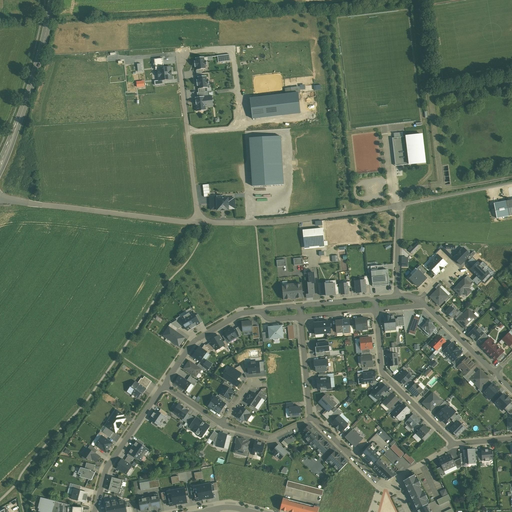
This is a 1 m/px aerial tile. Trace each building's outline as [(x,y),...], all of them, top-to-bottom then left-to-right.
[(229,55),(217,56),(218,63),(230,61),(229,55)] [(197,67),(197,70),(201,70),(206,69),(205,66),(207,65),(206,61),(205,61),(204,58),(195,58),(196,61),(194,62),(195,68),(197,67)] [(163,81),(171,80),(171,75),(171,72),(170,72),(170,68),(164,68),(158,69),(158,73),(157,73),(157,77),(159,77),(159,81),(163,81)] [(199,89),(205,89),(208,88),(207,85),(209,84),(209,80),(207,80),(206,76),(202,77),(198,77),(198,80),(196,81),(197,87),(199,86),(199,89)] [(285,95),(280,95),(283,115),(300,113),(298,93),(291,94),(285,95)] [(280,95),(250,99),(252,119),(283,115),(280,95)] [(198,98),(195,98),(197,112),(206,111),(206,107),(209,106),(208,102),(212,101),(211,96),(208,96),(198,98)] [(422,135),(414,136),(406,137),(409,165),(417,164),(425,163),(424,157),(422,141),(422,135)] [(275,137),(249,138),(252,187),(278,185),(275,137)] [(406,137),(392,138),(394,154),(396,154),(397,166),(409,165),(406,137)] [(222,196),(210,196),(211,210),(217,210),(217,199),(222,199),(222,196)] [(222,199),(217,199),(217,210),(217,211),(228,210),(228,209),(228,199),(222,199)] [(509,216),(506,201),(494,203),(497,219),(509,216)] [(323,229),(303,231),(304,243),(324,242),(323,229)] [(416,244),(409,251),(412,254),(419,247),(416,244)] [(452,257),(443,248),(441,250),(449,258),(450,259),(452,257)] [(463,248),(453,258),(460,265),(467,258),(470,255),(463,248)] [(441,250),(440,249),(436,254),(438,256),(445,263),(449,258),(441,250)] [(473,252),(470,255),(467,258),(469,260),(475,254),(473,252)] [(433,263),(431,261),(427,266),(436,275),(440,270),(442,268),(443,268),(446,264),(445,263),(438,256),(434,260),(435,261),(433,263)] [(472,257),(467,262),(472,267),(477,262),(472,257)] [(472,267),(470,270),(477,276),(482,281),(485,278),(488,281),(492,277),(486,271),(490,268),(483,261),(480,264),(477,262),(472,267)] [(418,271),(423,276),(426,273),(420,266),(417,269),(418,271)] [(371,273),(372,287),(389,285),(388,270),(384,270),(378,271),(371,272),(371,273)] [(410,279),(418,287),(427,279),(423,276),(418,271),(410,279)] [(473,282),(467,276),(464,279),(471,285),(470,285),(471,285),(473,282)] [(477,276),(472,281),(477,286),(482,281),(477,276)] [(464,279),(454,289),(460,296),(463,292),(467,296),(471,292),(467,288),(470,285),(471,285),(464,279)] [(364,281),(355,281),(355,286),(355,291),(356,291),(356,293),(366,292),(365,286),(365,280),(364,281)] [(287,282),(282,283),(283,301),(293,300),(292,285),(287,286),(287,282)] [(325,285),(325,283),(319,284),(320,296),(326,295),(326,296),(335,295),(334,285),(334,284),(325,285)] [(301,284),(292,285),(293,300),(299,299),(303,299),(301,284)] [(347,284),(340,284),(341,294),(341,295),(348,294),(347,288),(347,284)] [(448,296),(439,288),(437,290),(430,297),(439,305),(444,301),(448,296)] [(448,296),(444,301),(446,303),(452,296),(450,294),(448,296)] [(457,313),(451,307),(445,312),(452,318),(455,315),(457,313)] [(193,312),(186,315),(193,327),(199,324),(195,316),(193,312)] [(457,317),(455,319),(457,321),(464,315),(461,312),(461,313),(457,317)] [(457,321),(465,329),(470,325),(476,318),(473,315),(471,317),(466,312),(464,315),(457,321)] [(181,319),(180,319),(184,326),(187,331),(193,327),(186,315),(181,319)] [(394,316),(384,317),(384,323),(385,329),(385,331),(395,330),(395,327),(394,319),(394,316)] [(178,329),(184,326),(180,319),(181,319),(180,317),(176,319),(176,321),(171,324),(178,329)] [(418,325),(421,328),(426,322),(421,317),(418,325)] [(366,318),(355,319),(356,325),(356,331),(362,330),(362,328),(367,328),(366,320),(366,318)] [(433,333),(435,330),(437,329),(431,323),(432,322),(429,320),(426,322),(421,328),(425,332),(426,330),(431,335),(433,333)] [(251,321),(242,322),(243,333),(252,332),(252,327),(251,321)] [(342,321),(335,321),(336,327),(336,333),(343,332),(342,321)] [(322,322),(314,323),(314,329),(315,335),(323,334),(322,322)] [(329,322),(322,322),(323,334),(330,333),(330,329),(329,322)] [(169,327),(175,332),(177,329),(170,324),(168,327),(169,327)] [(179,347),(185,338),(175,332),(169,327),(163,336),(166,339),(172,342),(179,347)] [(281,327),(269,328),(269,332),(270,339),(282,338),(281,327)] [(232,328),(224,332),(225,335),(229,341),(230,341),(237,337),(232,328)] [(477,330),(475,328),(469,334),(471,337),(473,339),(476,341),(478,339),(483,334),(481,332),(481,331),(479,329),(477,330)] [(483,334),(478,339),(481,342),(486,337),(487,336),(484,333),(483,334)] [(511,336),(508,333),(502,340),(509,347),(511,343),(511,336)] [(219,336),(210,341),(215,349),(216,351),(224,346),(224,345),(222,342),(219,336)] [(440,346),(445,341),(439,336),(436,339),(435,339),(433,341),(434,342),(430,345),(436,350),(440,346)] [(481,342),(480,343),(482,345),(488,339),(486,337),(481,342)] [(371,338),(360,339),(361,349),(369,349),(372,348),(371,338)] [(482,345),(481,347),(488,354),(496,346),(493,343),(493,342),(493,341),(492,340),(491,340),(490,340),(489,339),(482,345)] [(215,349),(211,342),(206,346),(210,351),(211,352),(215,349)] [(330,351),(329,342),(325,343),(318,343),(316,344),(316,347),(315,348),(315,353),(323,352),(330,351)] [(448,347),(443,352),(448,357),(457,348),(457,347),(457,348),(455,346),(452,343),(448,347)] [(205,345),(202,349),(207,353),(208,354),(210,351),(206,346),(205,345)] [(442,348),(440,351),(442,353),(443,352),(448,347),(446,345),(442,348)] [(442,348),(440,346),(436,350),(433,354),(435,356),(440,351),(442,348)] [(496,346),(488,354),(495,361),(496,359),(502,353),(503,352),(500,350),(501,349),(501,348),(499,346),(498,346),(497,347),(496,346)] [(193,357),(200,362),(207,353),(202,349),(199,347),(193,357)] [(457,348),(448,357),(453,361),(453,362),(458,357),(462,352),(459,350),(457,348)] [(502,353),(496,359),(498,361),(504,355),(502,353)] [(390,354),(387,354),(388,367),(398,366),(397,354),(390,354)] [(362,356),(361,356),(362,368),(368,367),(373,367),(372,362),(371,355),(362,356)] [(458,357),(453,362),(453,361),(451,363),(454,365),(459,360),(460,359),(458,357)] [(475,365),(467,358),(462,363),(457,368),(464,375),(465,375),(471,369),(475,365)] [(328,368),(327,360),(320,361),(314,361),(315,367),(316,367),(316,372),(319,372),(325,371),(327,371),(326,368),(328,368)] [(437,364),(434,360),(432,362),(431,361),(429,363),(433,368),(437,364)] [(454,365),(452,367),(456,370),(457,368),(462,363),(459,360),(454,365)] [(197,366),(189,361),(184,369),(196,377),(201,369),(197,366)] [(211,364),(207,361),(203,367),(206,369),(207,370),(211,364)] [(251,363),(248,364),(249,375),(260,374),(260,372),(259,363),(255,363),(255,362),(251,363)] [(240,366),(235,370),(242,374),(243,372),(240,366)] [(237,381),(242,374),(235,370),(230,367),(223,378),(237,387),(239,382),(237,381)] [(428,368),(423,374),(428,378),(434,372),(428,368)] [(471,369),(465,375),(464,375),(463,377),(466,380),(474,372),(471,369)] [(489,379),(480,370),(476,374),(470,380),(471,380),(479,388),(484,384),(489,379)] [(405,371),(398,378),(404,385),(412,378),(405,371)] [(474,372),(466,380),(469,383),(471,380),(470,380),(476,374),(474,372)] [(374,373),(363,374),(363,379),(361,380),(362,384),(369,383),(373,383),(372,381),(375,381),(374,373)] [(187,381),(179,376),(174,383),(186,391),(191,384),(187,381)] [(190,376),(187,381),(194,386),(197,381),(190,376)] [(138,383),(147,389),(152,382),(144,377),(143,379),(141,378),(138,383)] [(331,389),(330,378),(328,379),(319,379),(317,380),(318,390),(320,390),(326,389),(331,389)] [(134,381),(127,392),(138,399),(141,394),(142,395),(147,389),(138,383),(134,381)] [(374,391),(380,385),(378,383),(377,383),(373,387),(371,389),(374,391)] [(371,393),(378,400),(382,395),(386,391),(388,390),(381,383),(380,385),(374,391),(371,393)] [(416,384),(409,390),(416,397),(420,394),(423,391),(416,384)] [(484,384),(479,388),(478,390),(480,392),(482,390),(486,386),(484,384)] [(484,392),(491,399),(499,390),(493,384),(490,387),(484,392)] [(225,386),(220,393),(225,397),(228,399),(229,397),(230,397),(232,394),(232,393),(233,391),(230,389),(225,386)] [(423,391),(420,394),(423,397),(429,391),(426,388),(423,391)] [(257,395),(253,392),(246,402),(251,405),(255,408),(261,398),(257,395)] [(267,397),(259,392),(257,395),(261,398),(264,401),(267,397)] [(441,401),(433,393),(423,403),(430,411),(435,406),(441,401)] [(398,400),(392,394),(388,398),(383,403),(389,409),(393,405),(398,400)] [(506,396),(504,394),(496,403),(500,407),(501,406),(504,409),(510,402),(511,402),(509,400),(509,399),(506,396)] [(326,395),(319,402),(327,410),(329,412),(330,410),(335,405),(326,395)] [(215,397),(213,396),(211,399),(213,400),(208,407),(219,414),(225,404),(223,403),(215,397)] [(441,400),(441,401),(435,406),(438,409),(439,408),(444,402),(441,400)] [(444,402),(439,408),(441,410),(442,410),(446,406),(447,407),(450,404),(448,402),(447,403),(445,401),(444,402)] [(389,409),(383,403),(380,405),(387,411),(389,409)] [(319,404),(316,407),(321,414),(325,411),(319,404)] [(399,408),(393,414),(394,415),(393,416),(393,418),(396,420),(397,420),(398,419),(399,420),(401,419),(407,412),(409,410),(403,404),(399,408)] [(173,412),(183,419),(187,414),(188,411),(178,405),(173,412)] [(393,405),(389,409),(387,411),(386,412),(389,414),(391,412),(395,407),(393,405)] [(395,407),(391,412),(393,414),(399,408),(397,406),(395,407)] [(446,406),(442,410),(441,410),(436,415),(442,421),(442,420),(445,423),(450,418),(454,413),(455,412),(451,408),(449,409),(447,407),(446,406)] [(244,408),(242,407),(240,411),(238,413),(236,416),(243,422),(244,420),(247,422),(249,418),(248,417),(249,414),(250,413),(244,408)] [(300,407),(289,408),(290,418),(301,416),(300,407)] [(334,413),(331,416),(335,420),(339,416),(342,414),(337,409),(334,413)] [(331,416),(334,413),(330,410),(329,412),(327,410),(322,415),(327,419),(331,416)] [(119,413),(116,411),(111,418),(111,417),(108,422),(109,423),(106,427),(114,432),(115,433),(119,428),(122,424),(125,419),(122,417),(123,415),(119,413)] [(159,425),(160,426),(166,418),(165,417),(158,413),(156,411),(154,413),(151,417),(152,417),(150,420),(153,421),(159,425)] [(407,412),(401,419),(403,421),(409,414),(407,412)] [(413,415),(407,421),(413,428),(417,424),(420,421),(413,415)] [(461,418),(458,415),(452,421),(455,424),(458,422),(461,418)] [(190,416),(186,423),(188,425),(190,422),(192,423),(195,419),(191,416),(190,416)] [(335,420),(332,423),(340,432),(348,424),(339,416),(335,420)] [(200,421),(197,418),(196,418),(195,419),(192,423),(190,422),(188,425),(186,427),(187,429),(189,430),(190,430),(191,429),(199,434),(198,435),(199,436),(200,437),(202,437),(202,436),(202,437),(204,434),(205,434),(207,431),(207,430),(209,427),(208,426),(206,424),(204,424),(200,421)] [(465,429),(458,422),(455,424),(450,430),(457,437),(465,429)] [(411,430),(413,432),(417,428),(419,426),(417,424),(413,428),(411,430)] [(312,429),(309,426),(304,431),(307,434),(305,436),(307,438),(306,440),(310,444),(319,435),(318,435),(316,433),(316,432),(315,433),(312,429)] [(419,430),(416,433),(421,439),(429,431),(423,426),(419,430)] [(114,432),(106,427),(102,433),(108,436),(110,438),(114,432)] [(218,434),(214,431),(209,439),(214,442),(215,439),(218,440),(219,434),(218,434)] [(354,433),(352,431),(346,438),(355,447),(357,445),(362,440),(359,437),(360,436),(356,432),(354,433)] [(227,435),(220,433),(219,434),(218,440),(215,439),(214,442),(213,445),(216,446),(216,447),(223,448),(224,448),(227,449),(231,437),(227,436),(227,435)] [(319,435),(310,444),(319,453),(321,452),(323,454),(330,447),(319,435)] [(102,437),(96,445),(100,449),(106,452),(112,443),(106,439),(102,436),(102,437)] [(291,436),(289,438),(288,437),(286,439),(286,438),(283,441),(287,445),(289,443),(290,444),(292,442),(293,443),(295,440),(291,436)] [(249,442),(238,439),(237,443),(234,453),(245,456),(247,448),(249,442)] [(362,440),(357,445),(361,449),(367,443),(363,439),(362,440)] [(142,446),(137,442),(133,448),(144,455),(148,450),(142,446)] [(264,444),(255,442),(253,449),(252,454),(254,455),(261,456),(264,444)] [(94,448),(90,445),(88,449),(95,454),(97,451),(94,448)] [(283,449),(279,445),(272,452),(275,454),(274,455),(277,458),(278,457),(281,460),(287,453),(283,449)] [(382,456),(370,445),(361,455),(373,466),(380,459),(382,456)] [(285,447),(283,449),(287,453),(289,456),(292,453),(285,447)] [(144,455),(133,448),(129,453),(135,457),(140,461),(144,455)] [(95,454),(88,449),(83,456),(82,457),(83,459),(86,460),(87,458),(90,461),(92,459),(96,462),(100,457),(95,454)] [(474,450),(468,450),(468,451),(463,451),(464,454),(464,462),(465,463),(469,463),(469,464),(475,463),(474,456),(474,450)] [(485,450),(481,451),(481,452),(482,461),(485,461),(485,462),(490,461),(490,460),(493,460),(492,450),(488,450),(485,450)] [(347,463),(335,451),(328,459),(330,461),(329,463),(338,472),(344,467),(347,463)] [(453,462),(450,455),(445,457),(450,468),(455,465),(453,462)] [(128,456),(124,461),(129,465),(133,460),(128,456)] [(445,457),(438,460),(441,467),(444,471),(450,468),(445,457)] [(119,465),(117,468),(126,474),(132,466),(129,465),(124,461),(122,459),(118,464),(119,465)] [(396,475),(380,459),(373,466),(387,481),(396,475)] [(95,465),(86,463),(85,469),(93,471),(95,465)] [(441,467),(436,469),(439,475),(441,473),(443,476),(445,475),(444,471),(441,467)] [(85,469),(80,468),(78,474),(80,475),(80,477),(92,480),(95,472),(93,471),(85,469)] [(202,472),(194,473),(195,480),(203,479),(202,472)] [(414,475),(404,482),(410,494),(421,489),(419,486),(421,486),(418,479),(416,480),(414,475)] [(178,476),(171,478),(172,484),(179,483),(178,476)] [(118,479),(112,478),(111,484),(122,487),(123,481),(118,479)] [(160,487),(159,480),(139,484),(141,491),(160,487)] [(324,490),(288,481),(286,488),(322,496),(324,490)] [(122,487),(111,484),(109,491),(115,492),(120,494),(122,487)] [(210,484),(193,487),(195,494),(196,502),(213,498),(212,492),(210,484)] [(184,489),(167,492),(168,499),(170,506),(187,503),(186,496),(184,489)] [(421,489),(410,494),(417,509),(428,504),(426,500),(428,500),(424,492),(422,493),(421,489)] [(445,489),(439,492),(442,498),(448,495),(445,489)] [(80,491),(74,490),(73,495),(72,499),(85,503),(88,493),(80,491)] [(383,490),(377,511),(398,511),(390,491),(383,490)] [(138,498),(141,511),(149,510),(149,511),(153,510),(153,509),(161,508),(158,494),(154,495),(154,497),(144,499),(143,497),(138,498)] [(451,500),(448,495),(442,498),(437,500),(439,506),(451,500)] [(52,511),(55,501),(41,498),(38,508),(39,509),(38,511),(40,511),(52,511)] [(280,511),(285,511),(299,511),(301,505),(288,502),(288,500),(283,498),(280,511)] [(70,505),(55,501),(52,511),(72,511),(73,507),(70,507),(70,505)] [(127,511),(126,507),(128,507),(127,503),(125,503),(125,501),(120,502),(120,501),(111,503),(111,504),(105,505),(106,511),(127,511)]
